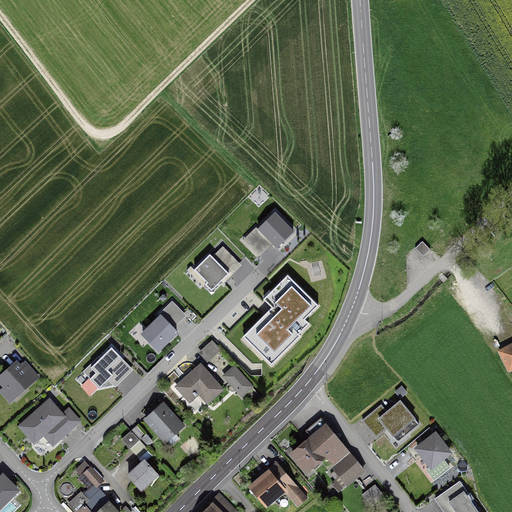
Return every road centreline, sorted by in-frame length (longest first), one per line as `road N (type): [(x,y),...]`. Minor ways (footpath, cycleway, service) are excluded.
road 1 (secondary): [(178,511),(306,383),(351,309),(374,207),(360,0)]
road 2 (track): [(251,0),(116,130),(98,134),(0,16)]
road 3 (residential): [(39,492),(259,274)]
road 4 (residential): [(407,511),(313,392)]
